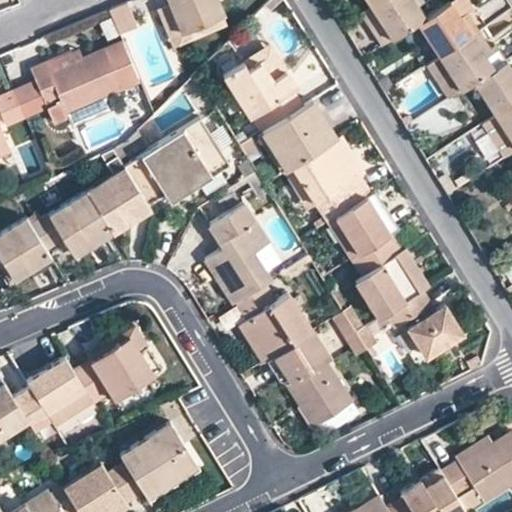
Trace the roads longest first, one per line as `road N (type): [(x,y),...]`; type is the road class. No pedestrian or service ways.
road 1 (residential): [(282,481),(177,302),(157,285),(116,288),(0,338)]
road 2 (residential): [(309,0),(511,329)]
road 3 (residential): [(282,481),(511,370)]
